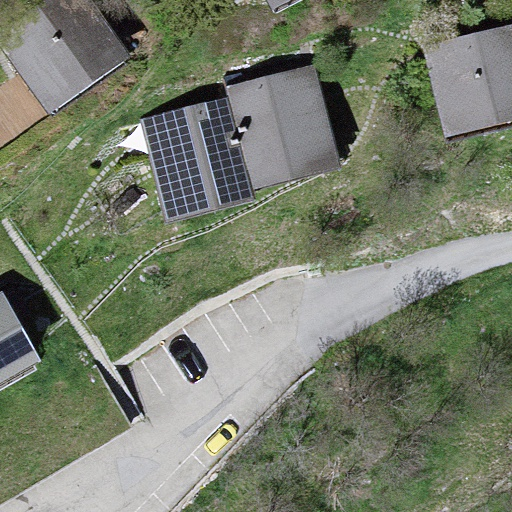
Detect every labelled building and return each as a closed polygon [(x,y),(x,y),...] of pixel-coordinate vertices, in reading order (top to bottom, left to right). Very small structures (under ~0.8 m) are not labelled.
[(109,0),(73,0),(9,48),(75,135),(162,70),(109,0)] [(278,0),(289,21),(331,0),(278,0)] [(511,38),(450,52),(472,149),(511,139),(511,38)] [(245,91),(278,199),(366,172),(333,64),(245,91)] [(12,65),(0,73),(0,141),(44,111),(12,65)] [(248,105),(159,132),(192,239),(281,212),(278,199),(248,105)] [(26,308),(0,323),(0,418),(68,378),(26,308)] [(108,377),(0,440),(0,511),(8,511),(143,432),(108,377)]
